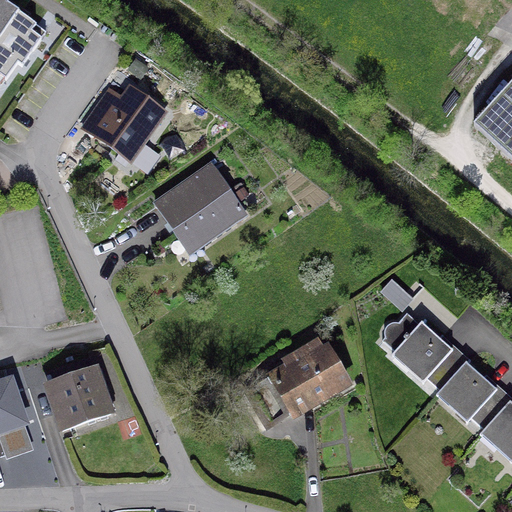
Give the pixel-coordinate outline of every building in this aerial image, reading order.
[(20,69),(44,35),(37,30),(0,3),(0,79),(4,82),(16,66),(20,69)] [(161,118),(126,93),(95,136),(119,153),(130,138),(141,146),(161,118)] [(511,96),(478,133),(511,164),(511,96)] [(209,168),(153,207),(174,237),(185,229),(199,249),(244,217),(209,168)] [(400,313),(410,302),(390,283),(380,294),(400,313)] [(381,343),(511,459),(511,408),(485,384),(443,347),(405,317),(396,326),(385,329),(381,343)] [(291,416),(292,417),(345,386),(325,353),(321,355),(315,345),(283,364),(287,370),(270,380),(271,382),(246,396),(267,430),(291,416)] [(47,388),(61,432),(108,416),(93,372),(47,388)] [(10,384),(0,388),(0,433),(25,425),(10,384)]
